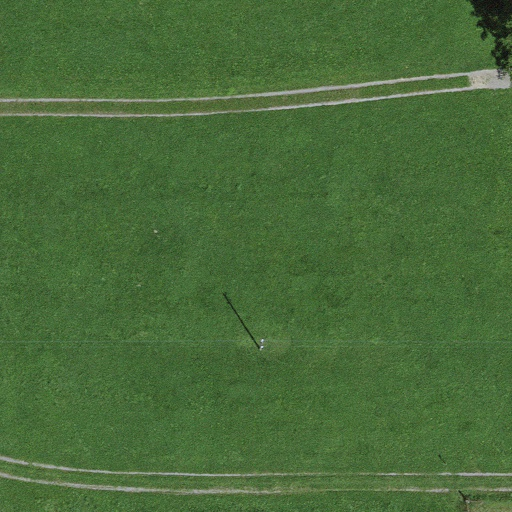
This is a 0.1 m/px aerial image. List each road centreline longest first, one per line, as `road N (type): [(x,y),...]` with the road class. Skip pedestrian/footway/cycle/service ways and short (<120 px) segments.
road 1 (track): [(511,72),(202,101),(0,105)]
road 2 (track): [(511,480),(146,484),(0,465)]
